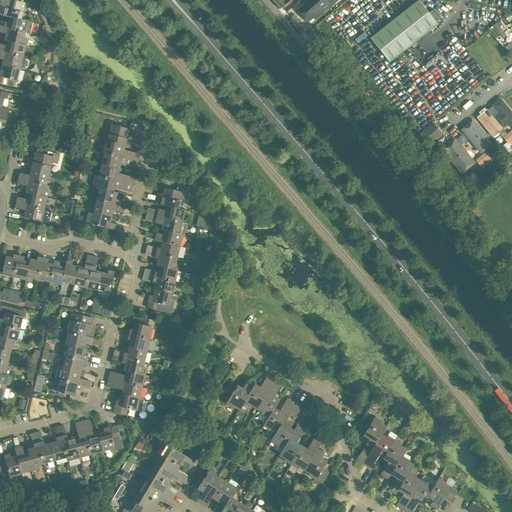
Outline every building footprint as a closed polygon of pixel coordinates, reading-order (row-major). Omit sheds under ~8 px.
[(0,14),(11,17),(21,20),(25,3),(12,0),(1,0),(0,6),(0,14)] [(325,0),(309,0),(297,11),(307,21),(328,3),(325,0)] [(389,63),(431,30),(438,25),(418,1),(370,38),(389,63)] [(373,20),(375,24),(386,18),(384,14),(373,20)] [(21,20),(11,17),(9,24),(0,21),(0,26),(25,32),(31,34),(33,23),(27,21),(21,20)] [(460,42),(476,36),(471,20),(464,22),(466,27),(456,30),(460,42)] [(0,26),(0,40),(5,41),(5,40),(8,41),(26,45),(27,39),(23,38),(25,32),(0,26)] [(323,34),(316,41),(320,45),(327,39),(323,34)] [(26,45),(8,41),(7,46),(0,44),(0,51),(22,57),(25,48),(29,49),(30,46),(26,45)] [(22,57),(0,51),(0,59),(4,60),(3,65),(20,69),(25,70),(26,68),(20,67),(22,57)] [(392,69),(399,66),(396,60),(390,64),(392,69)] [(0,83),(7,85),(9,79),(17,81),(20,69),(3,65),(1,71),(0,70),(0,83)] [(31,91),(38,93),(40,85),(32,84),(31,91)] [(511,113),(500,99),(492,105),(499,113),(495,117),(503,127),(507,124),(511,129),(511,128),(511,113)] [(487,108),(477,116),(493,135),(502,128),(487,108)] [(492,143),(473,119),(461,129),(481,153),(492,143)] [(107,141),(125,145),(131,147),(133,137),(127,136),(129,129),(111,124),(107,141)] [(433,126),(419,137),(427,147),(441,135),(433,126)] [(511,144),(511,137),(508,133),(506,134),(503,137),(507,143),(510,146),(511,144)] [(455,138),(442,149),(462,173),(475,162),(455,138)] [(125,145),(107,141),(104,140),(104,142),(107,143),(104,153),(138,161),(139,154),(124,150),(125,145)] [(486,151),(481,155),(488,165),(494,160),(490,156),(486,151)] [(25,168),(31,169),(49,174),(51,163),(56,164),(58,154),(48,152),(47,155),(35,153),(33,162),(27,161),(25,168)] [(138,161),(104,153),(102,162),(99,162),(99,163),(119,168),(120,164),(136,168),(138,161)] [(488,165),(481,155),(479,157),(475,159),(480,165),(483,169),(488,165)] [(119,168),(99,163),(98,166),(101,166),(98,176),(132,184),(133,177),(118,173),(119,168)] [(49,174),(31,169),(29,176),(19,173),(19,175),(17,175),(16,178),(18,179),(46,185),(48,176),(51,177),(52,174),(49,174)] [(132,184),(98,176),(96,185),(93,185),(92,187),(96,188),(95,189),(99,190),(113,192),(114,188),(130,192),(132,184)] [(46,185),(18,179),(17,184),(27,186),(25,193),(29,194),(46,198),(48,192),(45,191),(46,185)] [(164,187),(162,195),(162,197),(156,196),(155,203),(167,206),(177,208),(183,209),(184,202),(179,201),(180,198),(185,199),(187,190),(177,188),(176,190),(164,187)] [(113,192),(99,190),(97,201),(124,207),(126,202),(116,199),(118,193),(113,192)] [(46,198),(29,194),(28,200),(18,198),(16,202),(44,209),(46,200),(50,201),(50,199),(46,198)] [(124,207),(97,201),(94,210),(91,209),(90,211),(94,212),(111,217),(113,210),(123,212),(124,207)] [(44,209),(16,202),(15,208),(25,211),(23,217),(48,223),(51,212),(43,210),(44,209)] [(177,208),(167,206),(166,210),(158,208),(158,210),(148,207),(147,213),(182,222),(185,210),(183,209),(177,208)] [(111,217),(94,212),(91,224),(119,231),(120,225),(110,222),(111,217)] [(182,222),(147,213),(145,218),(156,221),(155,222),(163,224),(162,229),(165,230),(183,234),(186,223),(182,222)] [(208,228),(205,215),(199,214),(196,225),(208,228)] [(183,234),(165,230),(164,235),(156,233),(154,240),(162,242),(180,246),(183,234)] [(180,246),(162,242),(161,248),(157,247),(156,253),(177,258),(180,246)] [(177,258),(156,253),(155,258),(158,259),(156,265),(160,266),(177,270),(179,263),(176,263),(177,258)] [(13,277),(19,256),(13,255),(12,258),(5,257),(1,274),(13,277)] [(24,257),(19,256),(13,277),(25,280),(29,262),(23,261),(24,257)] [(30,259),(29,262),(25,280),(31,282),(32,278),(38,280),(43,259),(37,257),(37,261),(30,259)] [(43,259),(38,280),(49,283),(54,264),(47,263),(48,260),(43,259)] [(54,261),(54,264),(49,283),(48,289),(53,290),(55,284),(61,285),(62,282),(65,268),(59,266),(60,263),(54,261)] [(65,268),(62,282),(73,284),(77,267),(71,266),(72,262),(67,261),(65,268)] [(77,267),(73,284),(85,287),(90,266),(85,265),(84,268),(77,267)] [(95,268),(90,266),(85,287),(96,290),(101,273),(94,271),(95,268)] [(155,272),(153,277),(174,282),(177,270),(160,266),(158,272),(155,272)] [(107,274),(101,273),(96,290),(109,293),(114,272),(108,271),(107,274)] [(174,282),(153,277),(152,282),(156,283),(154,290),(171,294),(171,293),(174,282)] [(172,314),(177,294),(171,293),(171,294),(154,290),(153,296),(149,295),(146,307),(172,314)] [(111,311),(111,310),(107,310),(100,308),(101,303),(94,302),(91,312),(109,316),(111,311)] [(0,318),(0,324),(19,329),(22,317),(25,318),(26,311),(12,308),(10,314),(5,313),(3,319),(0,318)] [(72,314),(68,332),(92,338),(94,328),(91,327),(93,318),(72,314)] [(129,335),(149,340),(154,321),(143,318),(142,325),(135,323),(133,330),(130,329),(129,335)] [(19,329),(0,324),(0,329),(1,330),(0,332),(0,336),(16,341),(20,341),(21,340),(17,338),(19,329)] [(92,338),(68,332),(66,342),(62,341),(62,343),(65,344),(83,348),(84,343),(91,345),(93,338),(92,338)] [(149,340),(129,335),(127,339),(131,340),(129,347),(147,351),(149,340)] [(16,341),(0,336),(0,349),(10,352),(12,346),(15,347),(16,341)] [(85,349),(83,348),(65,344),(64,350),(67,351),(66,356),(86,361),(87,356),(84,355),(85,349)] [(108,357),(117,359),(119,349),(111,347),(108,357)] [(124,352),(123,358),(144,363),(147,351),(129,347),(128,353),(124,352)] [(10,352),(0,349),(0,361),(7,363),(10,352)] [(86,361),(66,356),(63,368),(80,372),(81,366),(85,367),(86,361)] [(144,363),(123,358),(122,363),(125,363),(123,370),(127,371),(144,375),(145,369),(142,368),(144,363)] [(7,363),(0,361),(0,373),(8,376),(9,370),(6,369),(7,363)] [(55,379),(80,385),(89,387),(91,381),(78,379),(80,372),(63,368),(58,367),(55,379)] [(144,375),(127,371),(126,376),(110,372),(108,379),(141,387),(144,375)] [(0,385),(5,387),(6,383),(10,384),(12,377),(8,376),(0,373),(0,385)] [(253,384),(251,388),(239,410),(244,403),(250,407),(251,405),(256,408),(274,379),(267,375),(259,388),(253,384)] [(80,385),(55,379),(52,391),(74,396),(76,389),(79,390),(80,385)] [(141,387),(108,379),(107,386),(122,389),(121,394),(138,398),(141,387)] [(274,379),(256,408),(262,412),(262,413),(268,417),(279,400),(274,397),(281,384),(274,379)] [(239,410),(251,388),(245,384),(243,388),(230,381),(224,392),(230,396),(226,404),(233,408),(233,407),(239,410)] [(138,398),(121,394),(120,401),(116,400),(113,412),(126,415),(127,409),(135,410),(138,398)] [(18,407),(25,408),(27,400),(20,399),(18,407)] [(268,417),(263,426),(270,431),(271,429),(276,432),(284,418),(287,413),(294,402),(287,399),(280,411),(275,408),(279,400),(268,417)] [(294,402),(287,413),(289,414),(295,417),(301,407),(294,402)] [(353,417),(364,413),(363,408),(351,411),(353,417)] [(372,448),(381,434),(386,426),(380,422),(381,421),(374,417),(363,436),(369,439),(366,444),(372,448)] [(276,432),(271,441),(277,444),(276,445),(282,449),(294,431),(288,428),(291,423),(286,419),(284,418),(276,432)] [(88,419),(82,421),(91,454),(100,452),(101,455),(103,455),(102,451),(98,434),(93,436),(88,419)] [(91,454),(82,421),(74,423),(79,439),(75,440),(79,457),(80,461),(82,461),(81,457),(91,454)] [(79,457),(75,440),(74,437),(67,439),(63,425),(58,426),(67,457),(72,456),(73,459),(79,457)] [(67,457),(58,426),(61,437),(56,438),(57,441),(50,443),(55,461),(67,457)] [(104,432),(98,434),(102,451),(113,448),(114,451),(121,449),(115,426),(103,429),(104,432)] [(294,431),(282,449),(283,449),(279,456),(285,460),(284,461),(290,464),(301,446),(296,443),(304,430),(296,426),(294,431)] [(372,448),(369,453),(363,464),(369,468),(377,455),(383,459),(394,440),(386,436),(386,437),(381,434),(372,448)] [(301,446),(290,464),(298,469),(299,468),(303,470),(321,441),(315,437),(307,450),(301,446)] [(394,440),(383,459),(388,462),(380,474),(387,479),(390,474),(390,475),(401,456),(405,449),(400,446),(401,444),(394,440)] [(322,441),(321,441),(303,470),(310,474),(309,476),(322,483),(329,473),(322,469),(327,461),(321,458),(324,453),(317,449),(322,441)] [(55,461),(50,443),(44,445),(43,442),(38,443),(43,464),(55,461)] [(142,451),(145,446),(139,442),(136,447),(142,451)] [(43,464),(38,443),(33,444),(34,448),(27,449),(28,453),(33,470),(39,468),(38,465),(43,464)] [(158,453),(161,455),(179,466),(182,460),(192,466),(194,462),(167,445),(164,450),(160,448),(158,453)] [(28,453),(23,454),(21,446),(14,448),(17,456),(21,473),(31,471),(31,474),(34,474),(33,470),(28,453)] [(189,448),(188,449),(185,454),(193,459),(196,453),(189,448)] [(363,464),(369,453),(363,449),(356,460),(363,464)] [(21,473),(17,456),(10,458),(9,454),(0,456),(0,467),(1,470),(7,468),(9,476),(21,473)] [(161,455),(156,464),(183,481),(185,477),(176,471),(179,466),(161,455)] [(401,456),(390,475),(395,478),(388,491),(394,495),(397,490),(398,491),(409,472),(413,465),(407,461),(408,460),(401,456)] [(156,464),(150,473),(168,484),(171,479),(181,485),(183,481),(156,464)] [(201,504),(217,476),(212,473),(214,470),(210,467),(197,489),(203,492),(197,502),(201,504)] [(131,475),(124,471),(121,475),(128,479),(131,475)] [(409,472),(398,491),(402,494),(395,506),(402,511),(421,481),(415,477),(416,476),(409,472)] [(150,473),(145,483),(172,499),(175,495),(165,490),(168,484),(150,473)] [(227,482),(217,476),(201,504),(205,506),(211,497),(216,500),(227,482)] [(438,478),(433,487),(427,497),(434,501),(431,506),(437,509),(444,498),(450,502),(457,491),(445,484),(445,483),(438,478)] [(426,484),(421,481),(402,511),(404,511),(410,511),(417,502),(422,506),(427,497),(433,487),(427,483),(426,484)] [(227,482),(216,500),(222,504),(220,508),(223,510),(236,488),(227,482)] [(172,499),(145,483),(142,488),(137,485),(135,489),(139,492),(157,503),(160,497),(170,503),(172,499)] [(257,487),(251,484),(247,491),(253,494),(256,489),(257,487)] [(117,491),(121,494),(125,487),(121,485),(117,491)] [(83,497),(87,487),(86,486),(81,487),(81,489),(76,490),(77,493),(83,497)] [(223,510),(221,511),(234,511),(239,503),(231,498),(236,488),(223,510)] [(121,494),(117,491),(113,498),(117,500),(121,494)] [(139,492),(134,501),(151,511),(157,511),(158,511),(153,509),(157,503),(139,492)] [(266,502),(268,497),(261,493),(259,498),(266,502)] [(268,497),(266,502),(272,506),(275,501),(268,497)] [(151,511),(134,501),(128,510),(124,507),(121,511),(151,511)] [(239,503),(234,511),(246,511),(249,509),(252,504),(247,501),(244,506),(239,503)]
